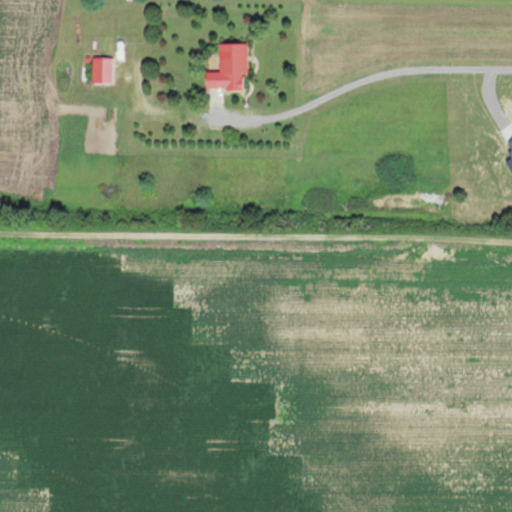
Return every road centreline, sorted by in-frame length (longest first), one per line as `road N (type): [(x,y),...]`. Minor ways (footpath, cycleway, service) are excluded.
road 1 (residential): [(511,240),(0,235)]
road 2 (residential): [(125,79),(131,115),(272,120),(378,73),(511,70)]
